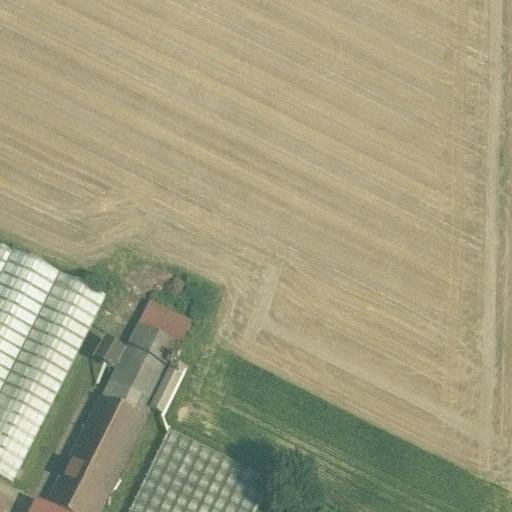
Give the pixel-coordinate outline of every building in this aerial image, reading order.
[(0,478),(13,485),(106,298),(14,252),(13,255),(0,248),(0,478)] [(102,401),(144,422),(150,410),(163,416),(185,371),(172,365),(192,325),(149,304),(102,401)] [(101,401),(47,508),(54,511),(99,511),(144,422),(102,401),(101,401)] [(256,511),(270,484),(168,434),(130,511),(256,511)] [(54,511),(47,508),(36,503),(31,511),(54,511)]
